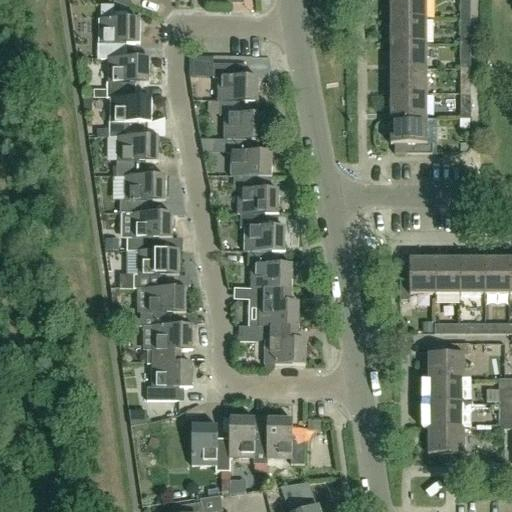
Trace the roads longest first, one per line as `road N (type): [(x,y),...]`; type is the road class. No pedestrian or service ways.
road 1 (residential): [(352,384),(238,386),(218,360),(172,80),(180,30),(291,29)]
road 2 (residential): [(319,208),(291,29)]
road 3 (residential): [(352,384),(319,208)]
road 4 (residential): [(319,208),(460,198)]
road 5 (residential): [(370,511),(352,384)]
